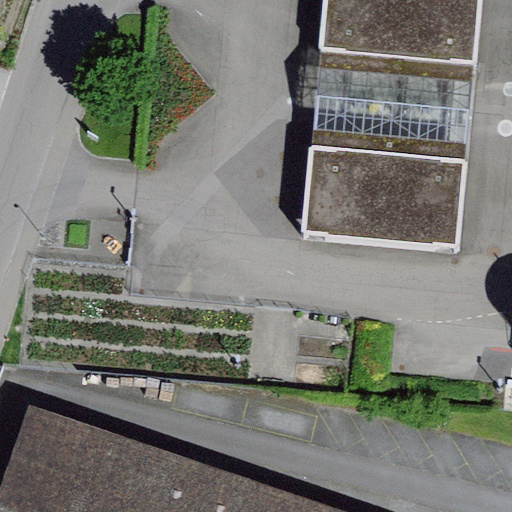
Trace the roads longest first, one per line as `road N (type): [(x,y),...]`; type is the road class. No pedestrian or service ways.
road 1 (unknown): [(511,511),(220,435)]
road 2 (residential): [(57,0),(0,171)]
